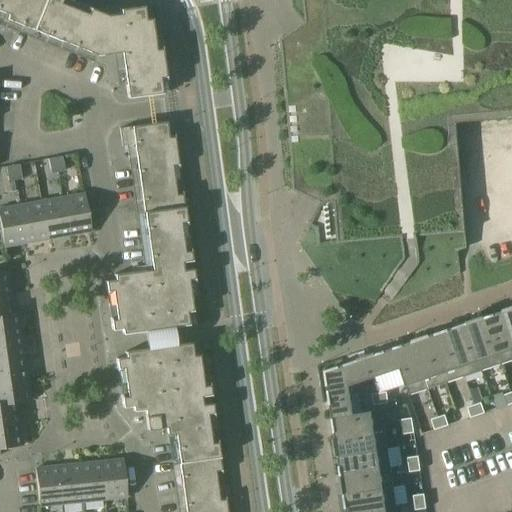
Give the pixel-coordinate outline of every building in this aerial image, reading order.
[(169,92),(161,32),(156,33),(152,5),(121,9),(122,13),(110,15),(72,0),(0,0),(0,11),(9,15),(7,20),(96,55),(122,52),(128,98),(169,92)] [(511,0),(293,0),(294,8),(304,24),(280,40),(293,192),(296,193),(298,190),(321,202),(300,246),(332,292),(375,302),(381,294),(390,300),(388,303),(391,306),(461,275),(458,249),(467,248),(456,124),(511,119),(511,0)] [(136,156),(139,177),(152,267),(114,273),(115,279),(105,280),(112,329),(122,328),(122,333),(194,323),(190,295),(197,294),(172,120),(120,127),(123,145),(127,144),(129,157),(136,156)] [(62,157),(55,158),(57,172),(64,171),(62,157)] [(51,173),(57,172),(55,158),(48,159),(51,173)] [(20,165),(13,166),(15,180),(22,179),(20,165)] [(8,181),(15,180),(13,166),(6,167),(8,181)] [(91,231),(83,192),(61,196),(69,235),(91,231)] [(69,235),(61,196),(40,201),(48,239),(69,235)] [(48,239),(40,201),(19,205),(27,244),(48,239)] [(0,208),(0,223),(5,248),(27,244),(19,205),(0,208)] [(7,272),(0,272),(0,295),(10,294),(7,272)] [(0,317),(13,315),(13,314),(10,294),(0,295),(0,317)] [(511,308),(503,312),(511,338),(511,308)] [(511,338),(503,312),(485,318),(501,365),(511,361),(511,338)] [(0,339),(22,336),(19,314),(19,313),(18,313),(13,314),(13,315),(0,317),(0,339)] [(485,318),(467,324),(483,371),(501,365),(485,318)] [(454,328),(448,330),(464,377),(483,371),(467,324),(467,323),(454,328)] [(448,330),(430,336),(446,383),(464,377),(448,330)] [(22,336),(0,339),(0,360),(25,357),(22,336)] [(430,336),(412,342),(428,389),(446,383),(430,336)] [(227,511),(211,393),(208,369),(201,370),(197,341),(125,351),(126,356),(116,357),(123,406),(132,405),(133,410),(144,408),(147,431),(166,428),(167,435),(175,434),(186,511),(227,511)] [(412,342),(394,348),(410,396),(428,389),(412,342)] [(358,360),(345,364),(349,387),(350,386),(400,369),(409,396),(410,396),(394,348),(358,360)] [(25,357),(0,360),(0,382),(29,379),(25,357)] [(345,365),(326,371),(329,391),(328,391),(330,404),(331,404),(333,418),(355,415),(354,414),(350,386),(349,387),(345,364),(345,365)] [(29,379),(0,382),(0,404),(17,402),(17,404),(32,402),(29,379)] [(389,404),(387,393),(379,394),(381,405),(389,404)] [(379,394),(372,395),(374,406),(381,405),(379,394)] [(0,404),(0,426),(20,424),(17,404),(17,402),(0,404)] [(485,414),(481,403),(474,406),(478,416),(485,414)] [(474,406),(468,408),(471,418),(478,416),(474,406)] [(355,415),(333,418),(336,437),(385,430),(382,410),(354,414),(355,415)] [(449,426),(445,415),(438,418),(441,428),(449,426)] [(438,418),(431,420),(435,431),(441,428),(438,418)] [(412,419),(401,420),(402,427),(413,426),(412,419)] [(20,424),(0,426),(0,449),(0,450),(23,446),(20,424)] [(414,433),(413,426),(402,427),(403,435),(414,433)] [(385,430),(336,437),(339,456),(388,449),(385,430)] [(388,449),(339,456),(341,475),(391,468),(388,449)] [(420,463),(418,457),(408,458),(409,465),(420,463)] [(124,460),(101,462),(105,501),(128,499),(124,460)] [(105,501),(101,462),(80,464),(83,503),(105,501)] [(410,473),(421,471),(420,463),(409,465),(410,473)] [(80,464),(58,466),(62,505),(83,503),(80,464)] [(35,469),(39,508),(62,505),(58,466),(35,469)] [(391,468),(341,475),(344,494),(394,487),(391,468)] [(346,508),(346,511),(356,511),(396,506),(394,487),(344,494),(344,495),(346,508)] [(425,501),(424,495),(413,496),(414,503),(425,501)] [(416,511),(426,509),(425,501),(414,503),(416,511)]
